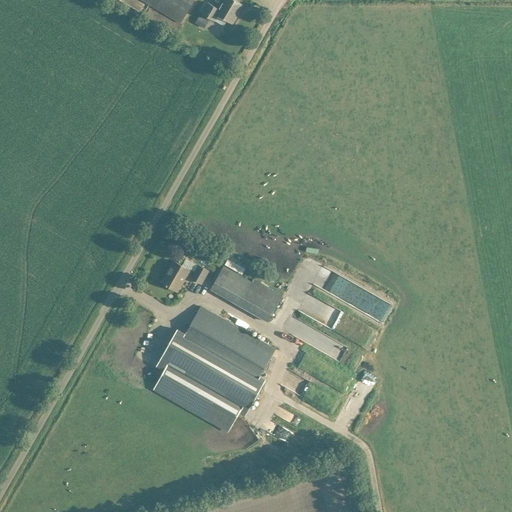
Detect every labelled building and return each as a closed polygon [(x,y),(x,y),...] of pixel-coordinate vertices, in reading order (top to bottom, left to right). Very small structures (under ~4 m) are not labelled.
[(140,0),(180,23),(194,0),(140,0)] [(208,3),(201,14),(214,22),(215,20),(224,26),(227,21),(233,24),(237,17),(236,16),(243,5),(234,0),(224,0),(219,9),(208,3)] [(202,27),(206,19),(200,15),(196,23),(202,27)] [(323,277),(321,283),(329,286),(333,278),(329,276),(333,266),(313,258),(308,271),(323,277)] [(174,261),(161,282),(177,291),(186,275),(201,284),(208,271),(199,265),(195,271),(190,268),(189,270),(174,261)] [(252,282),(232,271),(223,266),(211,289),(219,294),(269,322),(283,295),(254,279),(252,282)] [(352,303),(362,286),(358,283),(348,300),(352,303)] [(185,333),(180,343),(255,386),(260,376),(276,348),(209,311),(201,306),(185,333)] [(333,326),(341,308),(337,306),(328,324),(333,326)] [(177,329),(156,366),(163,370),(168,361),(243,404),(239,413),(245,417),(266,379),(260,376),(255,386),(180,343),(185,333),(177,329)] [(315,374),(322,358),(317,356),(310,372),(315,374)] [(159,379),(153,389),(190,410),(228,432),(239,413),(243,404),(168,361),(163,370),(159,379)] [(293,440),(298,432),(284,425),(279,433),(293,440)] [(239,461),(214,463),(215,472),(240,470),(239,461)]
